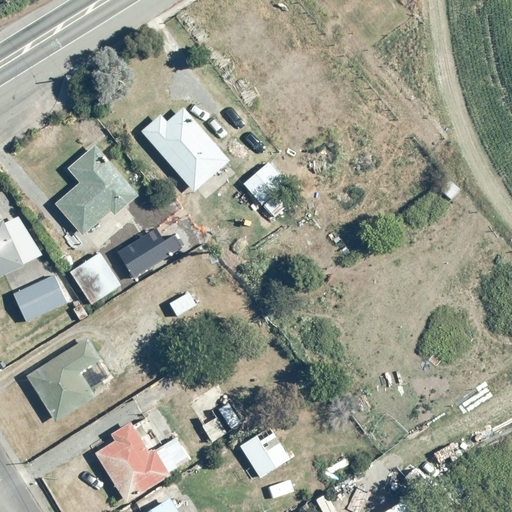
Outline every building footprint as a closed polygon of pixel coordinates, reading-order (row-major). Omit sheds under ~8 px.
[(169,122),(162,113),(142,131),(197,193),(233,161),(186,107),(169,122)] [(82,182),(58,203),(85,235),(113,212),(116,216),(140,195),(97,145),(70,168),(82,182)] [(270,162),(244,185),(263,206),(288,184),(270,162)] [(0,277),(26,266),(5,220),(0,222),(0,277)] [(123,283),(101,252),(70,274),(92,305),(123,283)] [(58,274),(16,293),(29,322),(71,303),(58,274)] [(191,292),(171,303),(179,316),(199,305),(191,292)] [(90,339),(30,376),(58,422),(114,388),(98,364),(103,361),(90,339)] [(217,399),(210,386),(191,397),(198,409),(217,399)] [(244,420),(234,404),(200,427),(210,442),(244,420)] [(133,422),(113,434),(117,441),(96,453),(128,504),(175,475),(172,472),(193,460),(179,437),(157,451),(151,451),(133,422)] [(272,426),(241,445),(262,478),(292,459),(272,426)] [(181,511),(172,497),(148,511),(181,511)]
